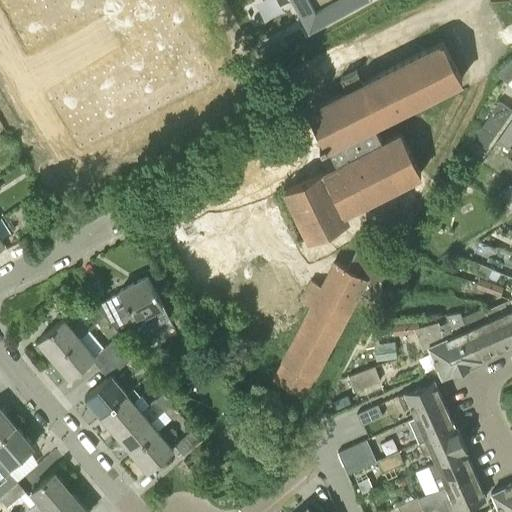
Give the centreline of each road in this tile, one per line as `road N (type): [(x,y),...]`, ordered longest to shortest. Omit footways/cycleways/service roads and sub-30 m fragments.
road 1 (unknown): [(490,0),(369,59),(287,76)]
road 2 (residential): [(136,511),(0,349)]
road 3 (residential): [(248,511),(309,461),(328,466),(350,511)]
road 4 (residential): [(0,282),(124,216)]
road 5 (residential): [(511,365),(478,380),(471,394),(492,449),(511,458)]
